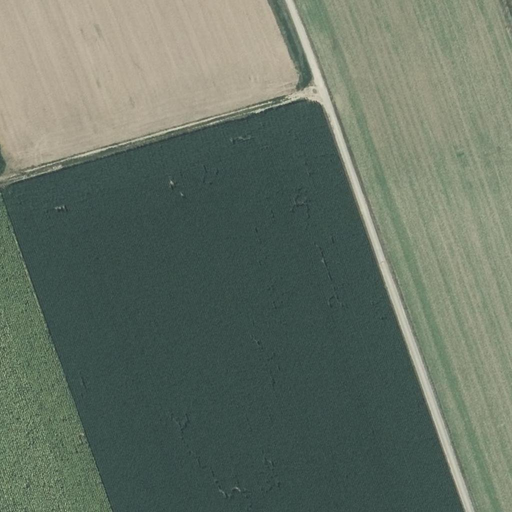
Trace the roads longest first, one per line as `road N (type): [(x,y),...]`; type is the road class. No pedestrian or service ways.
road 1 (track): [(470,511),(286,0)]
road 2 (track): [(0,176),(320,85)]
